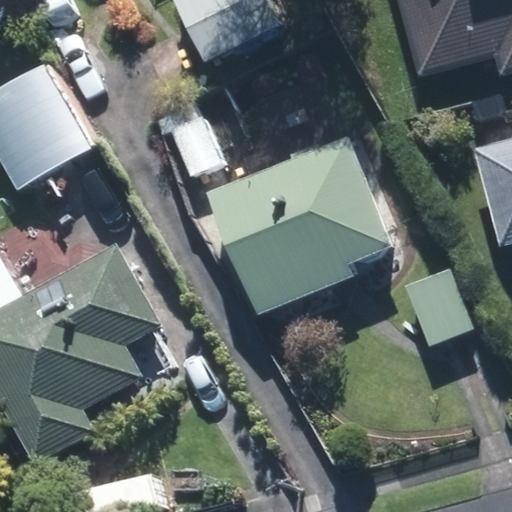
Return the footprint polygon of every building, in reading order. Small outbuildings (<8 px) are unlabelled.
[(30,0),(44,23),(79,3),(76,0),(30,0)] [(267,0),(191,0),(176,8),(210,73),(286,33),(267,0)] [(511,0),(399,0),(422,84),(495,65),(501,90),(511,87),(511,0)] [(50,78),(0,106),(0,158),(27,205),(100,163),(50,78)] [(206,119),(172,133),(193,185),(227,171),(206,119)] [(354,149),(209,211),(263,337),(408,275),(354,149)] [(511,150),(473,161),(500,263),(511,259),(511,150)] [(0,266),(0,411),(38,481),(100,447),(89,427),(147,395),(129,361),(166,341),(118,253),(21,305),(0,266)] [(456,276),(405,295),(428,358),(479,339),(456,276)]
